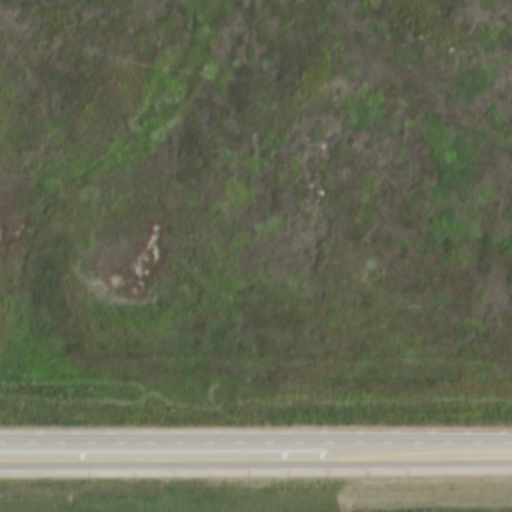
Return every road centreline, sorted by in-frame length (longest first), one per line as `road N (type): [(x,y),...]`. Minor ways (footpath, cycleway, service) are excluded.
road 1 (primary): [(313,454),(0,454)]
road 2 (primary): [(511,454),(313,454)]
